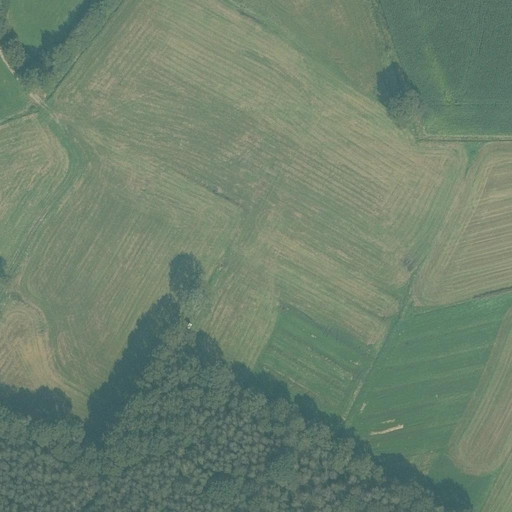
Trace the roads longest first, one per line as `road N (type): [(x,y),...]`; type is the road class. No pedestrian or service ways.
road 1 (track): [(0,46),(76,158),(0,299)]
road 2 (track): [(88,511),(102,468),(0,433)]
